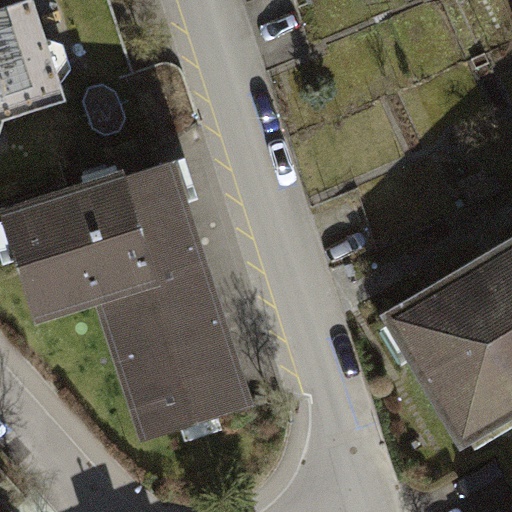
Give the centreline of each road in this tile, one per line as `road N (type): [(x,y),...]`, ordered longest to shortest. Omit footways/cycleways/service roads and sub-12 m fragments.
road 1 (residential): [(209,0),(369,511)]
road 2 (residential): [(0,387),(109,511)]
